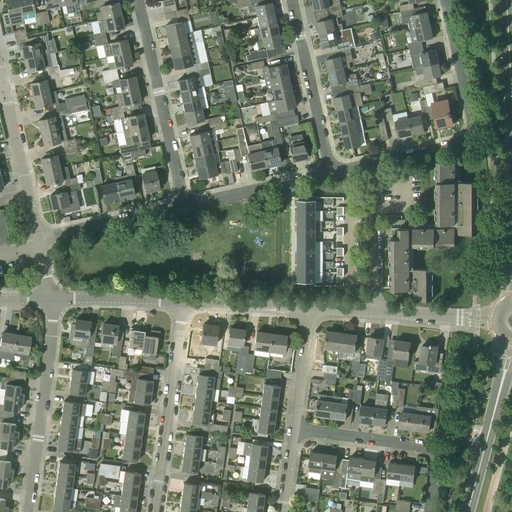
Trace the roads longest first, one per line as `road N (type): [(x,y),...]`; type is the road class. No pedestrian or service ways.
road 1 (residential): [(330,172),(473,136),(449,0)]
road 2 (residential): [(28,511),(53,323),(49,298)]
road 3 (residential): [(155,511),(183,302)]
road 4 (residential): [(184,205),(138,0)]
road 5 (residential): [(430,511),(431,451),(296,430)]
road 6 (residential): [(330,172),(295,0)]
road 7 (secondary): [(467,511),(511,350)]
road 8 (residential): [(39,235),(3,83)]
road 9 (residential): [(184,205),(330,172)]
road 10 (residential): [(39,235),(184,205)]
road 11 (residential): [(375,311),(375,174)]
road 12 (residential): [(49,298),(183,302)]
road 13 (residential): [(308,309),(183,302)]
road 14 (residential): [(497,320),(375,311)]
road 15 (residential): [(296,430),(308,309)]
